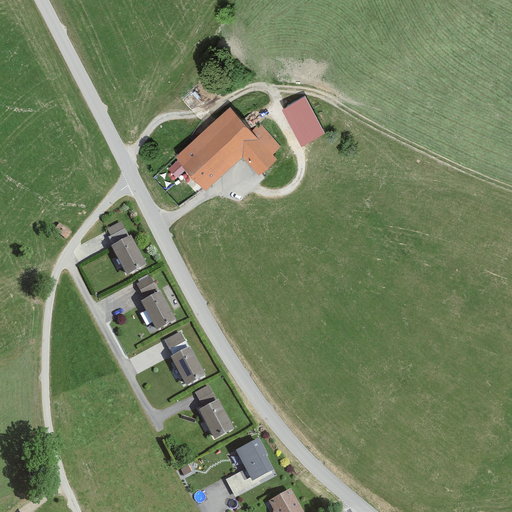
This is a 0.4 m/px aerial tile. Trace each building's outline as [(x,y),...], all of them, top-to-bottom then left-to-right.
[(310,96),(288,108),(308,145),(330,133),(310,96)] [(234,106),(180,156),(211,190),(248,157),(263,174),(281,158),(277,154),(285,147),(263,123),(256,130),(234,106)] [(113,245),(112,246),(127,275),(147,264),(132,235),(130,236),(122,221),(107,228),(111,236),(109,237),(113,245)] [(72,232),(60,222),(54,229),(66,239),(72,232)] [(151,276),(137,283),(144,297),(158,290),(151,276)] [(145,299),(141,300),(156,330),(176,320),(161,290),(145,299)] [(181,331),(165,340),(173,355),(171,356),(187,385),(206,375),(190,346),(189,346),(181,331)] [(203,407),(199,409),(215,439),(235,429),(219,399),(217,400),(209,385),(196,392),(203,407)] [(259,439),(238,450),(254,481),(275,470),(259,439)] [(304,511),(291,489),(269,501),(274,511),(273,511),(304,511)]
